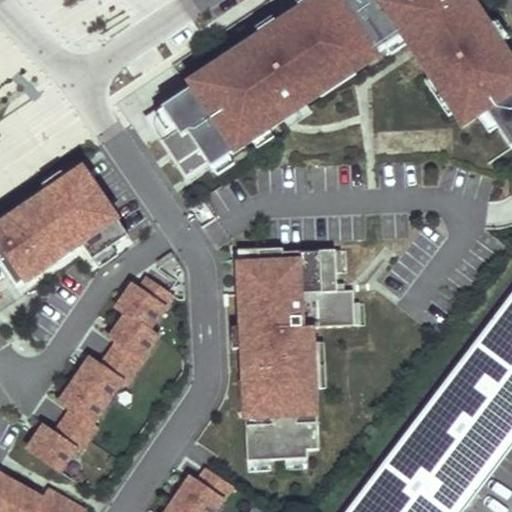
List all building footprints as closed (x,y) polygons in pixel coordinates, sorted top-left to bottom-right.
[(188,184),(211,168),(208,164),(188,178),(159,135),(158,132),(157,128),(156,122),(158,118),(160,113),(162,112),(251,52),(248,48),(320,0),(302,0),(298,3),(303,9),(279,25),(275,19),(258,29),(262,36),(239,51),(238,49),(221,60),(222,62),(209,71),(208,69),(191,80),(192,82),(189,85),(192,89),(145,120),(188,184)] [(208,164),(211,168),(212,170),(213,169),(229,158),(234,155),(294,115),(291,111),(318,92),(317,90),(350,68),(352,70),(378,53),(386,47),(403,36),(409,45),(432,79),(434,77),(457,112),(455,114),(464,127),(479,117),(487,112),(498,129),(511,150),(511,149),(511,58),(503,45),(492,28),(475,3),(472,0),(320,0),(248,48),(251,52),(162,112),(160,113),(158,118),(156,122),(157,128),(158,132),(159,135),(188,178),(208,164)] [(500,23),(492,28),(503,45),(511,39),(500,23)] [(403,36),(386,47),(392,56),(409,45),(403,36)] [(294,115),(234,155),(236,157),(254,145),(258,151),(275,140),(271,134),(286,124),(289,129),(312,114),(309,109),(383,60),(378,53),(352,70),(350,68),(317,90),(318,92),(291,111),(294,115)] [(449,118),(455,114),(457,112),(434,77),(432,79),(426,83),(449,118)] [(487,112),(479,117),(490,134),(498,129),(487,112)] [(229,158),(213,169),(219,177),(235,166),(229,158)] [(50,195),(0,229),(0,262),(4,269),(19,290),(83,246),(95,262),(114,249),(130,238),(85,171),(69,182),(50,195)] [(50,195),(69,182),(64,174),(45,187),(50,195)] [(120,257),(114,249),(95,262),(100,270),(120,257)] [(308,452),(319,452),(316,389),(314,344),(314,329),(355,327),(354,304),(354,293),(345,293),(338,294),(337,285),(337,274),(336,252),(285,254),(285,251),(250,252),(251,265),(240,266),(241,297),(243,328),(243,351),(245,383),(253,382),(255,408),(246,408),(249,463),(271,463),(286,462),(308,461),(308,452)] [(236,297),(241,297),(240,266),(251,265),(250,252),(234,252),(236,297)] [(140,292),(166,310),(175,298),(148,280),(140,292)] [(133,287),(117,310),(126,317),(150,333),(166,310),(140,292),(133,287)] [(511,292),(345,511),(460,511),(511,443),(511,292)] [(354,304),(355,327),(365,326),(364,304),(354,304)] [(126,317),(111,339),(118,344),(144,362),(160,339),(150,333),(126,317)] [(234,351),(243,351),(243,328),(233,329),(234,351)] [(324,343),(314,344),(316,389),(326,389),(324,343)] [(136,374),(144,362),(118,344),(110,356),(136,374)] [(110,356),(101,368),(124,383),(128,386),(136,374),(110,356)] [(109,405),(124,383),(101,368),(90,361),(75,383),(109,405)] [(255,408),(253,382),(245,383),(240,383),(241,409),(246,408),(255,408)] [(109,405),(75,383),(60,404),(71,412),(94,427),(109,405)] [(71,412),(63,424),(90,442),(98,430),(94,427),(71,412)] [(63,424),(55,436),(77,451),(82,454),(90,442),(63,424)] [(44,428),(28,451),(62,474),(77,451),(55,436),(44,428)] [(309,470),(308,461),(286,462),(287,471),(309,470)] [(271,463),(249,463),(249,473),(271,472),(271,463)] [(208,471),(198,485),(224,503),(234,488),(208,471)] [(0,511),(6,511),(20,487),(0,475),(0,511)] [(172,508),(177,511),(217,511),(224,503),(198,485),(191,480),(172,508)] [(36,511),(43,500),(20,487),(6,511),(36,511)] [(84,511),(48,491),(43,500),(36,511),(84,511)]
